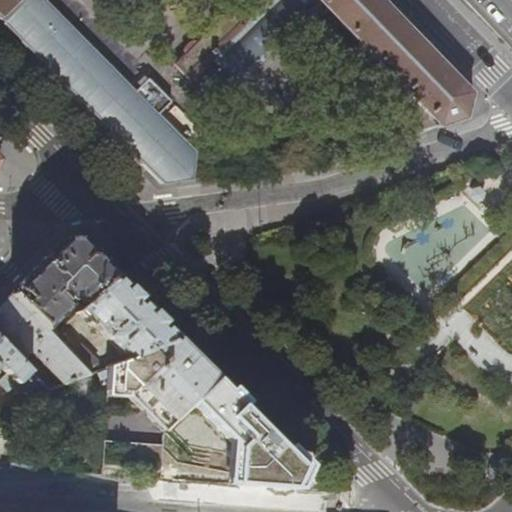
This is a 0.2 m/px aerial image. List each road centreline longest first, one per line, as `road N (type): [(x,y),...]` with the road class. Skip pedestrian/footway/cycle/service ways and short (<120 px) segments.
road 1 (residential): [(85,175),(428,511)]
road 2 (residential): [(0,498),(190,511)]
road 3 (residential): [(511,92),(422,0)]
